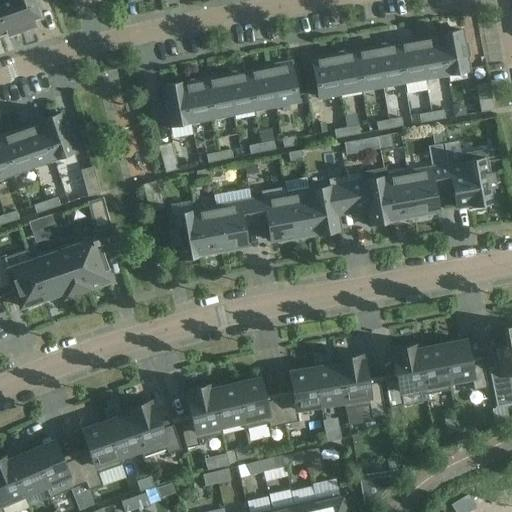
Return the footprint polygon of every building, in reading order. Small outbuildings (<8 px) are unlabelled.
[(21,31),(10,0),(0,0),(0,35),(0,37),(8,34),(8,35),(21,31)] [(10,0),(21,31),(33,27),(32,21),(41,18),(35,2),(36,2),(35,0),(10,0)] [(439,35),(446,76),(469,72),(466,57),(469,57),(467,45),(464,45),(461,31),(439,35)] [(418,40),(425,78),(445,75),(445,76),(446,76),(439,35),(438,35),(438,36),(418,40)] [(425,78),(418,40),(397,44),(404,82),(425,78)] [(404,82),(397,44),(375,48),(382,86),(404,82)] [(382,86),(375,48),(354,51),(361,90),(382,86)] [(361,90),(354,51),(333,55),(340,94),(361,90)] [(340,94),(333,55),(311,59),(318,98),(340,94)] [(268,67),(276,106),(298,102),(290,63),(268,67)] [(247,71),(254,110),(276,106),(268,67),(247,71)] [(226,75),(233,114),(254,110),(247,71),(226,75)] [(204,80),(212,118),(233,114),(226,75),(204,80)] [(212,118),(204,80),(184,84),(184,82),(183,83),(191,124),(192,123),(192,122),(212,118)] [(191,124),(183,83),(161,87),(163,101),(161,102),(163,114),(166,113),(169,128),(191,124)] [(476,87),(481,113),(494,110),(489,85),(476,87)] [(454,118),(467,115),(465,107),(459,104),(452,106),(454,118)] [(431,113),(433,121),(445,119),(443,111),(431,113)] [(433,121),(431,113),(419,115),(420,124),(433,121)] [(40,122),(54,161),(75,153),(70,140),(73,139),(69,127),(66,128),(61,114),(40,122)] [(389,121),(390,129),(402,127),(401,118),(389,121)] [(390,129),(389,121),(376,123),(378,131),(390,129)] [(20,130),(33,167),(52,160),(52,161),(54,161),(40,122),(39,122),(39,123),(20,130)] [(346,128),(348,137),(360,135),(358,126),(346,128)] [(348,137),(346,128),(334,130),(335,139),(348,137)] [(33,167),(20,130),(0,136),(0,138),(12,174),(33,167)] [(392,147),(392,144),(390,135),(377,137),(379,149),(392,147)] [(282,140),(284,148),(296,146),(295,137),(282,140)] [(0,178),(12,174),(0,138),(0,178)] [(261,144),(262,153),(275,150),(273,142),(261,144)] [(178,170),(171,144),(158,148),(165,173),(178,170)] [(262,153),(261,144),(248,147),(250,155),(262,153)] [(351,158),(356,151),(355,145),(342,147),(344,160),(351,158)] [(218,153),(220,161),(232,159),(231,150),(218,153)] [(303,159),(301,151),(288,153),(290,162),(303,159)] [(448,166),(452,189),(455,208),(468,205),(469,208),(494,204),(491,188),(495,187),(492,174),(488,175),(484,152),(460,156),(461,163),(448,166)] [(220,161),(218,153),(206,155),(208,164),(220,161)] [(452,189),(448,166),(426,170),(423,155),(404,159),(407,173),(415,218),(430,215),(430,212),(438,211),(435,192),(452,189)] [(88,197),(100,194),(94,169),(81,172),(88,197)] [(210,178),(209,169),(196,172),(198,180),(210,178)] [(392,222),(383,170),(345,177),(351,213),(366,210),(369,226),(392,222)] [(383,170),(392,222),(394,222),(393,219),(399,218),(399,221),(415,218),(407,173),(385,177),(384,170),(383,170)] [(308,191),(316,236),(340,232),(337,216),(341,215),(351,213),(345,177),(328,180),(330,187),(308,191)] [(162,207),(155,182),(142,185),(149,210),(162,207)] [(294,240),(284,188),(261,192),(262,199),(251,201),(255,225),(266,223),(270,241),(278,240),(278,243),(294,240)] [(316,236),(308,191),(287,195),(285,188),(284,188),(294,240),(309,237),(309,234),(315,233),(315,236),(316,236)] [(45,202),(48,210),(60,206),(57,198),(45,202)] [(102,200),(88,204),(96,231),(109,227),(102,200)] [(255,225),(251,201),(216,208),(224,253),(239,250),(239,247),(247,245),(243,227),(255,225)] [(48,210),(45,202),(33,206),(36,214),(48,210)] [(224,253),(216,208),(193,212),(201,257),(202,256),(202,254),(208,252),(208,255),(224,253)] [(4,215),(7,224),(19,220),(16,212),(4,215)] [(201,257),(193,212),(170,216),(173,232),(169,233),(171,246),(175,245),(178,261),(201,257)] [(39,219),(42,228),(54,224),(51,216),(39,219)] [(42,228),(39,219),(28,223),(31,232),(42,228)] [(72,244),(87,290),(89,289),(88,288),(110,281),(94,236),(72,244)] [(87,290),(72,244),(50,251),(66,297),(87,290)] [(43,300),(26,251),(5,258),(4,257),(0,258),(0,289),(12,284),(20,307),(29,304),(30,307),(43,303),(42,300),(43,300)] [(66,297),(50,251),(30,259),(27,251),(26,251),(43,300),(50,297),(51,300),(65,295),(65,297),(66,297)] [(498,361),(499,365),(487,368),(495,408),(511,404),(511,380),(511,374),(511,327),(492,332),(495,349),(493,349),(496,361),(498,361)] [(441,347),(449,391),(450,391),(449,383),(471,378),(474,391),(487,389),(482,363),(470,365),(465,342),(441,347)] [(425,395),(416,347),(391,352),(397,380),(384,382),(389,408),(403,405),(400,392),(423,388),(425,396),(425,395)] [(416,347),(425,395),(449,391),(441,347),(418,351),(417,347),(416,347)] [(337,361),(345,410),(369,406),(371,419),(385,417),(380,383),(367,385),(362,357),(337,361)] [(314,369),(320,406),(343,402),(345,410),(337,361),(336,361),(337,366),(314,369)] [(279,400),(284,425),(299,423),(297,410),(320,406),(314,369),(290,374),(294,397),(279,400)] [(234,386),(245,429),(268,424),(270,429),(284,425),(279,400),(264,403),(259,380),(234,386)] [(210,387),(222,435),(221,427),(242,422),(244,430),(245,429),(234,386),(212,391),(211,386),(210,387)] [(222,435),(210,387),(186,393),(192,420),(180,423),(186,449),(199,446),(198,441),(222,435)] [(127,411),(143,458),(166,450),(168,455),(181,450),(173,425),(160,430),(151,403),(127,411)] [(106,423),(121,466),(122,465),(119,458),(140,451),(143,458),(127,411),(126,411),(128,416),(106,423)] [(444,419),(447,433),(458,431),(455,417),(444,419)] [(76,459),(89,491),(102,486),(98,474),(121,466),(106,423),(83,431),(90,454),(76,459)] [(325,431),(327,442),(340,440),(338,429),(325,431)] [(30,453),(45,486),(67,477),(72,489),(85,483),(88,491),(89,491),(76,459),(63,465),(53,443),(30,453)] [(237,461),(251,458),(248,447),(235,450),(237,461)] [(305,452),(307,463),(320,460),(318,449),(305,452)] [(307,463),(305,452),(292,454),(294,465),(307,463)] [(6,458),(23,496),(45,486),(30,453),(9,462),(7,457),(6,458)] [(23,496),(6,458),(0,460),(0,511),(3,511),(1,505),(23,496)] [(260,462),(262,473),(275,469),(272,459),(260,462)] [(262,473),(260,462),(247,465),(249,476),(262,473)] [(215,472),(218,483),(230,480),(228,469),(215,472)] [(397,477),(396,470),(359,476),(364,509),(369,508),(397,477)] [(218,483),(215,472),(202,476),(205,486),(218,483)] [(150,477),(137,482),(140,492),(153,488),(150,477)] [(315,498),(317,511),(342,511),(338,493),(315,498)] [(133,498),(137,509),(149,504),(146,494),(133,498)] [(127,511),(137,509),(133,498),(121,502),(124,511),(127,511)] [(293,504),(294,511),(317,511),(315,498),(293,504)]
